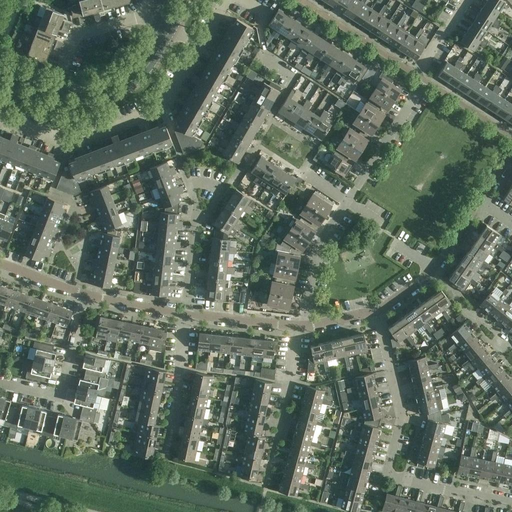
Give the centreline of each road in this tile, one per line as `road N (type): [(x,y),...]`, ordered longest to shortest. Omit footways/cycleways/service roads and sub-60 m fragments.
road 1 (residential): [(377,312),(402,420),(387,475),(511,503)]
road 2 (residential): [(0,119),(70,145),(162,111),(201,44)]
road 3 (tertiary): [(4,90),(47,104),(97,100),(141,78),(174,28)]
road 4 (tertiary): [(158,15),(144,48),(115,79),(54,88),(0,71)]
road 5 (residential): [(0,377),(61,397),(86,295)]
road 6 (residential): [(185,314),(194,227),(188,189),(206,183),(221,196)]
road 7 (residential): [(483,201),(416,290),(377,312)]
road 8 (residential): [(347,200),(425,80)]
road 9 (residential): [(347,200),(300,171),(315,148),(268,118)]
road 10 (residential): [(300,326),(320,243),(347,200)]
